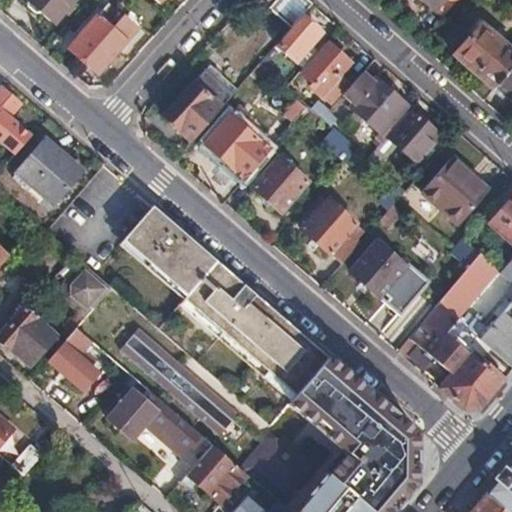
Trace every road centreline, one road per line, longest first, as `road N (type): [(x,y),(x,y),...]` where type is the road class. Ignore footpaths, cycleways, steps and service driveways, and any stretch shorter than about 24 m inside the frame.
road 1 (residential): [(473,456),(103,127)]
road 2 (residential): [(336,0),(511,157)]
road 3 (residential): [(103,127),(218,0)]
road 4 (residential): [(103,127),(0,40)]
